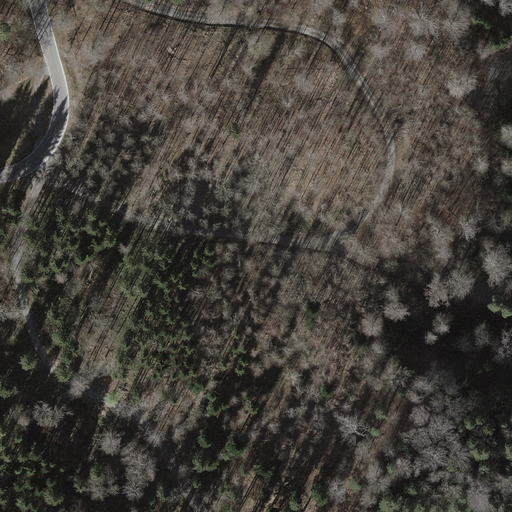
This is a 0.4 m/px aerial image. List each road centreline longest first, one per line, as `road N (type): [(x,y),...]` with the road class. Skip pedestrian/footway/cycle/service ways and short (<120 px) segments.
road 1 (track): [(54,65),(38,78),(43,173),(169,226),(317,241),(367,215),(385,190),(391,135),(339,48),(300,27),(187,15),(138,0)]
road 2 (track): [(199,511),(157,440),(64,379),(35,346),(16,261),(20,227),(43,173)]
road 3 (tertiary): [(0,176),(39,158),(60,118),(38,0)]
road 4 (track): [(330,239),(388,273),(509,323)]
